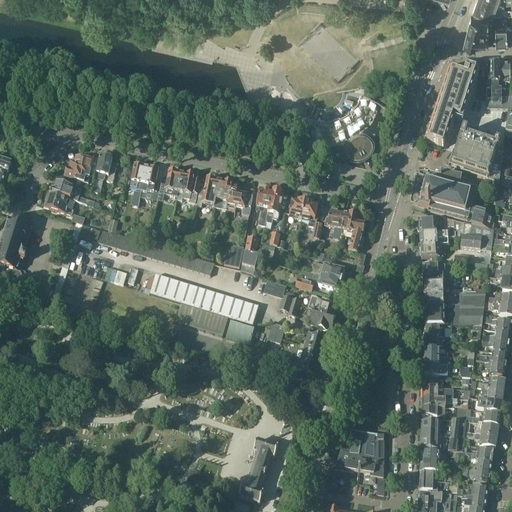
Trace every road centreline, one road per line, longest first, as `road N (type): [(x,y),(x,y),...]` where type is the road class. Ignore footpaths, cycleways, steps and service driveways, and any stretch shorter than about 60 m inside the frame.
road 1 (residential): [(75,135),(393,198)]
road 2 (residential): [(401,506),(403,300)]
road 3 (tertiary): [(311,494),(367,299)]
road 4 (tertiary): [(393,198),(440,51)]
